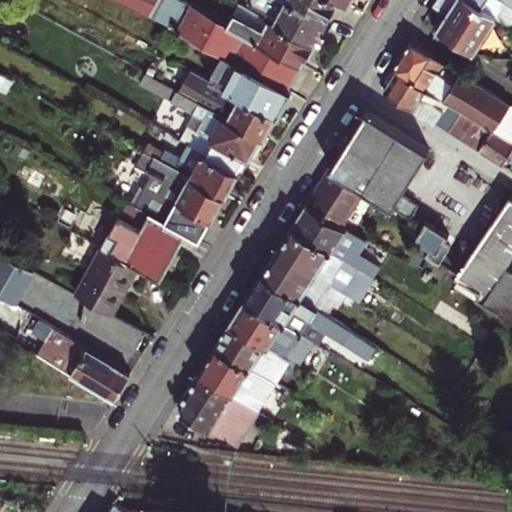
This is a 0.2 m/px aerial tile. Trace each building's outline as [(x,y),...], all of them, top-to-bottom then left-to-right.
[(157,0),(125,0),(150,13),(157,0)] [(228,23),(301,63),(314,41),(247,4),(240,0),(228,23)] [(249,0),(247,4),(314,41),(336,0),(249,0)] [(465,0),(435,0),(432,6),(447,15),(438,30),(475,53),(497,18),(478,7),(465,0)] [(176,28),(222,52),(287,88),(301,63),(228,23),(190,2),(176,28)] [(450,130),(478,148),(491,128),(511,140),(511,101),(432,53),(433,51),(412,38),(393,67),(400,71),(462,110),(450,130)] [(287,88),(222,52),(209,77),(218,82),(277,114),(279,115),(292,90),(287,88)] [(264,137),(277,114),(218,82),(209,77),(193,68),(180,90),(182,91),(262,135),(264,137)] [(462,110),(400,71),(388,91),(450,130),(462,110)] [(187,142),(238,170),(241,172),(262,135),(182,91),(170,85),(168,89),(173,92),(170,98),(192,110),(186,123),(195,128),(187,142)] [(366,189),(411,217),(420,205),(402,193),(430,148),(367,109),(330,166),(366,189)] [(511,140),(491,128),(478,148),(511,168),(511,140)] [(147,139),(142,148),(155,155),(224,193),(225,194),(238,170),(187,142),(181,154),(166,146),(165,149),(147,139)] [(134,203),(184,230),(198,238),(224,193),(155,155),(145,169),(151,172),(134,203)] [(31,160),(19,184),(62,206),(74,182),(31,160)] [(329,166),(305,201),(343,225),(366,189),(330,166),(329,166)] [(511,190),(502,207),(459,277),(479,289),(475,295),(511,317),(511,252),(510,251),(511,247),(511,190)] [(101,244),(138,265),(158,276),(184,230),(134,203),(126,199),(101,244)] [(305,201),(289,225),(371,276),(378,265),(361,254),(369,241),(343,225),(305,201)] [(371,276),(289,225),(275,247),(331,283),(357,299),(371,276)] [(456,241),(433,227),(430,230),(418,251),(448,270),(458,253),(452,249),(456,241)] [(84,296),(112,311),(138,265),(101,244),(75,291),(84,296)] [(275,247),(261,270),(320,308),(323,303),(320,301),(331,283),(275,247)] [(25,286),(35,269),(0,250),(0,292),(16,302),(25,286)] [(261,270),(245,295),(314,340),(321,344),(325,337),(337,343),(339,340),(358,351),(366,338),(343,323),(320,308),(261,270)] [(357,299),(331,283),(320,301),(323,303),(320,308),(343,323),(357,299)] [(25,286),(16,302),(39,316),(48,300),(25,286)] [(245,295),(228,321),(289,361),(298,366),(314,340),(245,295)] [(93,329),(107,331),(107,337),(121,340),(120,345),(132,346),(143,328),(112,311),(84,296),(80,322),(93,324),(93,329)] [(47,338),(54,325),(48,321),(41,334),(47,338)] [(289,361),(228,321),(220,333),(213,345),(271,382),(274,384),(289,361)] [(57,344),(49,357),(109,393),(115,397),(131,371),(54,325),(47,338),(57,344)] [(213,345),(197,370),(232,393),(238,383),(253,391),(256,384),(266,390),(271,382),(213,345)] [(178,401),(180,412),(208,428),(209,426),(232,440),(253,407),(232,393),(197,370),(178,401)] [(253,407),(254,407),(266,390),(256,384),(253,391),(238,383),(232,393),(253,407)] [(469,424),(464,434),(476,442),(481,445),(487,434),(469,424)] [(481,445),(476,442),(469,456),(480,462),(487,449),(481,445)] [(114,502),(107,511),(150,511),(152,511),(127,509),(114,502)]
